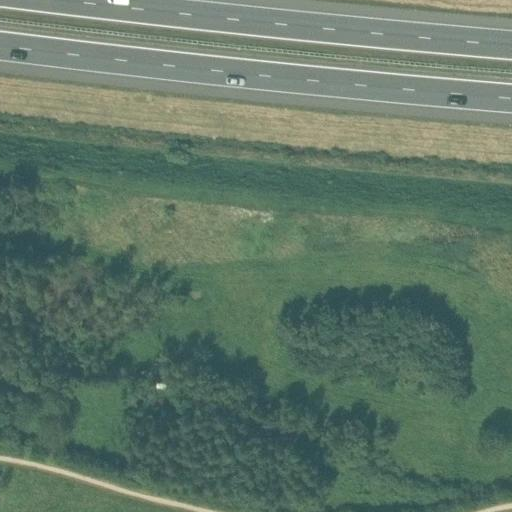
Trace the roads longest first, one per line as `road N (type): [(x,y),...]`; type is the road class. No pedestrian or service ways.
road 1 (motorway): [(0,45),(511,98)]
road 2 (motorway): [(511,44),(66,0)]
